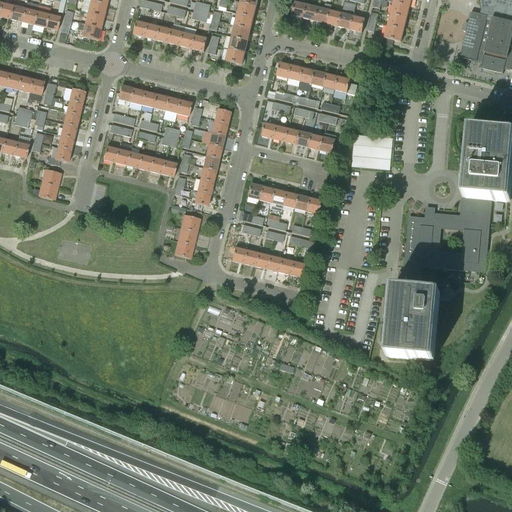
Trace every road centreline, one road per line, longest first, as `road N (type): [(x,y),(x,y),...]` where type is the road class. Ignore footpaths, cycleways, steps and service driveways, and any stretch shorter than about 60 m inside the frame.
road 1 (motorway): [(258,511),(0,412)]
road 2 (motorway): [(190,511),(0,423)]
road 3 (unclassified): [(428,511),(511,339)]
road 4 (residential): [(412,75),(265,41)]
road 5 (residential): [(73,209),(111,64)]
road 6 (residential): [(252,97),(111,64)]
road 7 (motorway): [(0,456),(118,511)]
road 8 (residential): [(209,274),(242,149)]
